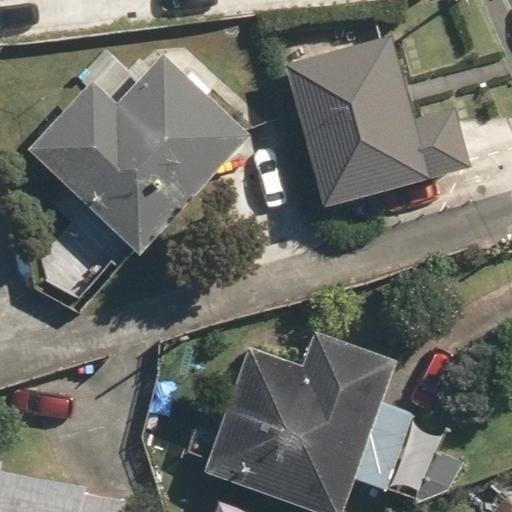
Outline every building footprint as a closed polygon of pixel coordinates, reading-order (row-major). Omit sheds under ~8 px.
[(426,110),(404,25),(285,55),(322,197),(489,153),(474,97),(426,110)] [(135,104),(96,73),(36,148),(160,248),(265,119),(179,50),(135,104)] [(449,409),(393,393),(407,347),(407,345),(324,320),(314,353),(252,335),(213,470),(357,511),(358,511),(369,476),(425,492),(449,409)] [(0,450),(0,511),(92,511),(94,472),(11,461),(13,452),(0,450)] [(511,511),(511,480),(485,511),(511,511)]
